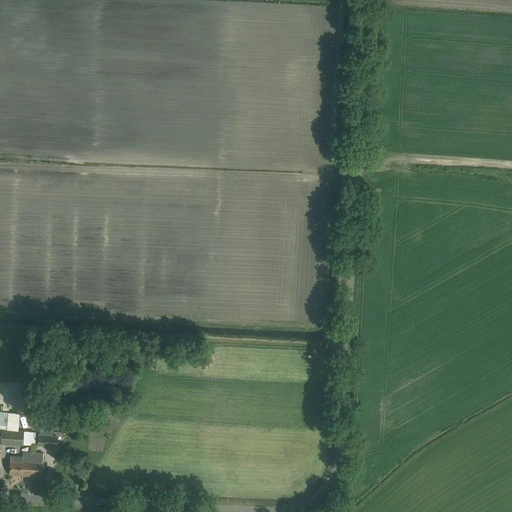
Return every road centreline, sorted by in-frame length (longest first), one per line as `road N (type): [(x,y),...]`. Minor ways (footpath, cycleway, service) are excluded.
road 1 (unclassified): [(0,496),(288,510),(321,495),(340,453),(366,0)]
road 2 (track): [(321,165),(356,177),(385,160),(511,166)]
